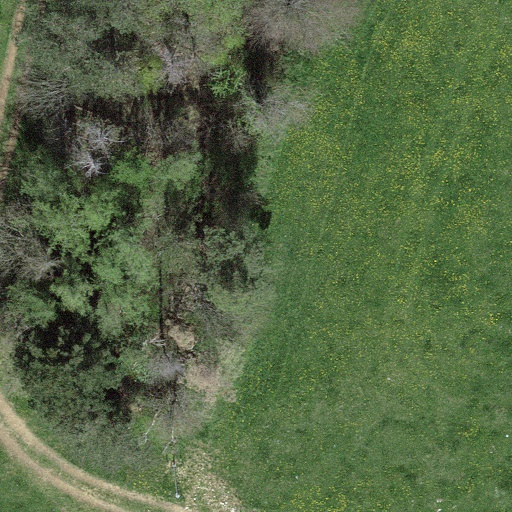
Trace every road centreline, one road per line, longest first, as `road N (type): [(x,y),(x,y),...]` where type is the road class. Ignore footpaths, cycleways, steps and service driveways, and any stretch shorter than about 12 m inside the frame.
road 1 (track): [(0,431),(100,492),(150,511)]
road 2 (track): [(30,0),(0,158)]
